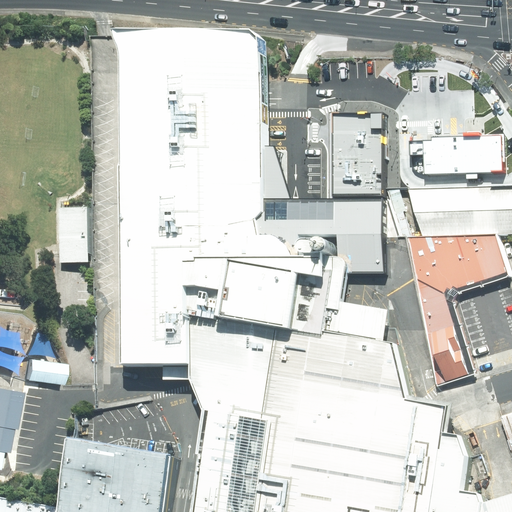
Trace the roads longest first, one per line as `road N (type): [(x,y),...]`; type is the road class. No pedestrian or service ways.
road 1 (unknown): [(120,215),(290,223),(251,271),(206,387)]
road 2 (secondary): [(300,6),(221,10),(100,0)]
